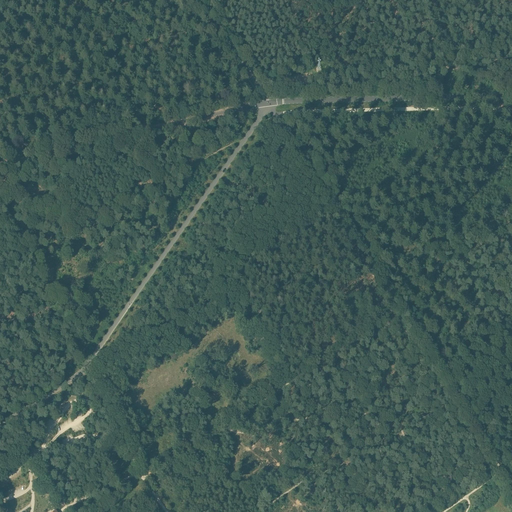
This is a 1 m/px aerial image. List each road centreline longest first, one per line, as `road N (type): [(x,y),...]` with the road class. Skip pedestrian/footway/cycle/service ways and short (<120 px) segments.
road 1 (unclassified): [(0,425),(80,373),(266,102)]
road 2 (tertiary): [(0,166),(266,102)]
road 3 (secondary): [(266,102),(511,95)]
road 4 (secondary): [(266,102),(199,0)]
